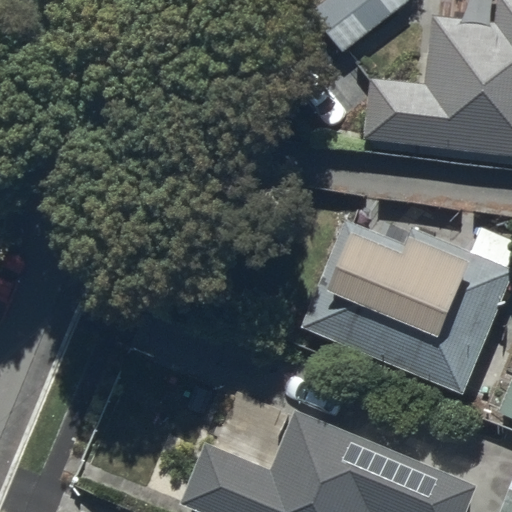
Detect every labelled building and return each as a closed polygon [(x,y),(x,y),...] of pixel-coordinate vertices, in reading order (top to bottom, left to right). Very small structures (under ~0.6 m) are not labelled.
[(346,49),(407,0),(320,0),(312,6),(346,49)] [(364,137),(511,155),(511,0),(500,0),(498,20),(434,12),(426,78),(372,72),(364,137)] [(302,324),(463,385),(509,264),(409,226),(407,240),(355,223),(343,245),(334,239),(302,324)] [(511,378),(501,406),(511,410),(511,378)] [(367,511),(369,510),(374,511),(465,511),(475,480),(299,410),(275,469),(208,442),(184,500),(214,511),(367,511)] [(511,511),(511,482),(499,511),(511,511)]
